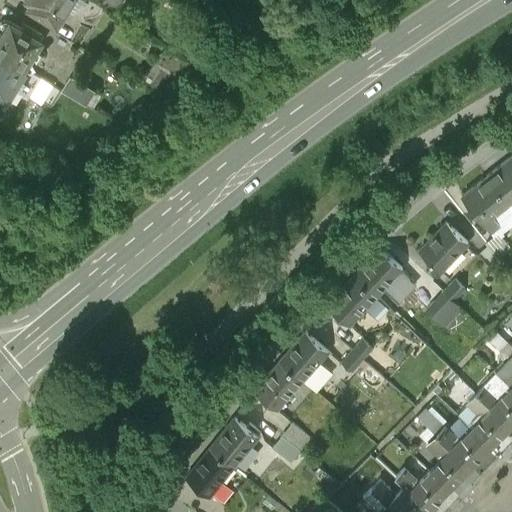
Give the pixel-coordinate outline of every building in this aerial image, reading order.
[(72,0),(29,0),(60,19),(72,0)] [(0,29),(2,31),(0,32),(0,50),(26,67),(30,70),(40,54),(32,49),(42,33),(31,26),(30,29),(10,16),(7,15),(4,15),(1,17),(0,17),(0,29)] [(26,67),(0,50),(0,96),(2,98),(9,85),(13,79),(16,81),(26,67)] [(26,67),(16,81),(13,79),(9,85),(28,97),(40,76),(30,70),(26,67)] [(62,89),(88,102),(95,87),(70,73),(62,89)] [(511,154),(511,155),(487,174),(508,202),(511,199),(511,154)] [(508,202),(487,174),(461,194),(490,232),(500,224),(492,215),(508,202)] [(445,221),(418,249),(440,270),(467,241),(445,221)] [(509,248),(497,232),(485,242),(487,245),(497,257),(509,248)] [(379,245),(353,273),(375,294),(402,266),(379,245)] [(497,257),(487,245),(479,252),(491,267),(499,261),(497,257)] [(375,294),(353,273),(326,301),(348,322),(375,294)] [(455,278),(444,289),(453,298),(464,287),(455,278)] [(444,289),(433,301),(442,310),(453,298),(444,289)] [(305,327),(279,356),(302,377),(328,348),(305,327)] [(362,335),(351,347),(361,356),(372,344),(362,335)] [(351,347),(341,359),(350,368),(361,356),(351,347)] [(511,351),(507,357),(495,369),(511,384),(511,385),(511,351)] [(279,356),(253,385),(276,406),(302,377),(279,356)] [(495,394),(479,377),(470,386),(475,391),(476,390),(491,405),(497,398),(494,395),(495,394)] [(497,398),(491,405),(508,422),(511,417),(511,385),(511,384),(497,398)] [(491,405),(476,390),(475,391),(470,386),(462,395),(468,399),(479,410),(481,408),(484,412),(491,405)] [(508,422),(491,405),(484,412),(477,419),(471,425),(470,426),(488,442),(508,422)] [(477,419),(468,411),(462,416),(471,425),(477,419)] [(258,432),(234,413),(209,442),(233,462),(258,432)] [(455,435),(438,418),(430,426),(435,432),(450,446),(457,439),(453,436),(455,435)] [(310,434),(292,419),(282,431),(300,446),(310,434)] [(457,439),(450,446),(467,463),(488,442),(470,426),(457,439)] [(300,446),(282,431),(271,443),(290,458),(300,446)] [(450,446),(435,432),(427,440),(438,451),(440,450),(443,453),(450,446)] [(233,462),(209,442),(185,472),(209,492),(233,462)] [(450,446),(430,467),(447,484),(467,463),(450,446)] [(378,458),(369,467),(375,473),(384,464),(378,458)] [(414,476),(403,465),(395,473),(402,481),(409,488),(416,480),(413,477),(414,476)] [(430,467),(409,488),(427,506),(439,494),(438,493),(447,484),(430,467)] [(390,486),(379,475),(370,484),(385,498),(392,491),(389,488),(390,486)] [(385,498),(381,503),(390,511),(421,511),(427,506),(409,488),(402,481),(392,491),(385,498)] [(340,511),(330,503),(322,511),(340,511)]
